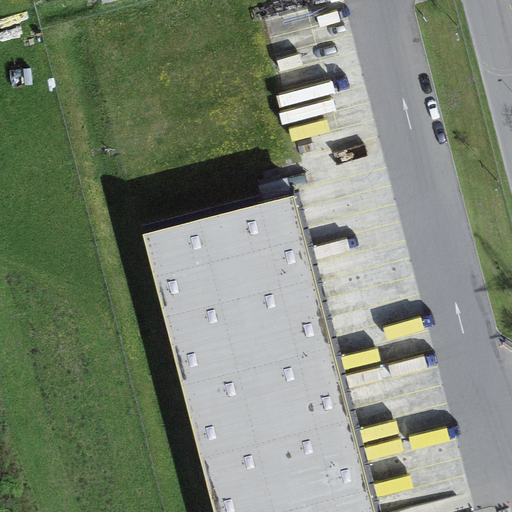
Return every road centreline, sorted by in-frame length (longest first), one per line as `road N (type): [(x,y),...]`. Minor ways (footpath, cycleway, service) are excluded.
road 1 (unknown): [(388,0),(388,36),(452,287),(511,478)]
road 2 (residential): [(511,124),(483,0)]
